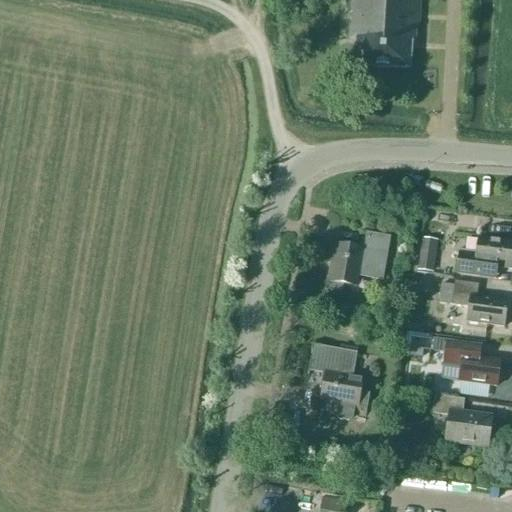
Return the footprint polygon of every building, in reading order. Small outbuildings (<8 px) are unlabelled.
[(415,27),(418,27),(419,0),(350,0),(348,40),(355,40),(353,67),(373,68),(373,69),(389,70),(389,69),(409,70),(411,44),(414,44),(415,27)] [(358,274),(383,279),(390,238),(364,234),(361,251),(326,245),(319,282),(331,284),(330,293),(342,295),(343,286),(356,288),(358,274)] [(459,251),(455,275),(495,280),(497,269),(511,271),(511,266),(511,243),(477,239),(475,253),(459,251)] [(417,272),(431,274),(433,257),(419,255),(417,272)] [(478,286),(454,283),(454,286),(440,284),(437,304),(451,305),(451,307),(468,309),(466,323),(504,328),(507,302),(476,298),(478,286)] [(354,328),(352,342),(384,346),(385,344),(386,332),(354,328)] [(386,332),(385,344),(401,346),(402,334),(386,332)] [(433,340),(431,352),(445,354),(443,366),(460,369),(458,382),(458,383),(496,388),(499,362),(480,359),(481,347),(481,346),(446,342),(433,340)] [(339,420),(349,421),(352,419),(353,415),(356,416),(358,404),(367,406),(369,394),(360,393),(362,380),(349,378),(353,354),(312,347),(308,372),(324,375),(319,410),(337,413),(336,416),(339,420)] [(410,349),(410,357),(422,358),(423,350),(410,349)] [(444,444),(488,450),(492,418),(462,414),(463,401),(434,397),(432,415),(448,417),(444,444)] [(343,511),(345,504),(322,500),(320,511),(343,511)]
